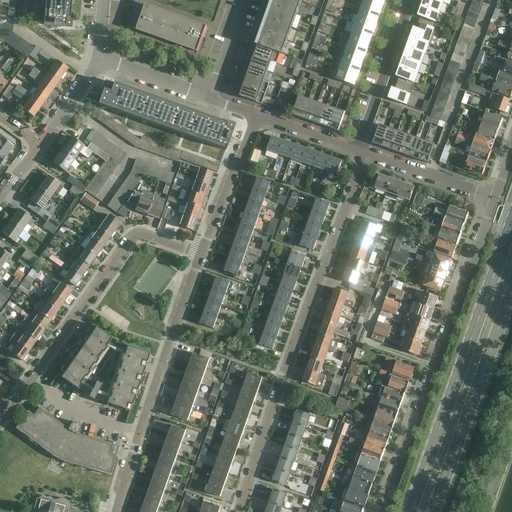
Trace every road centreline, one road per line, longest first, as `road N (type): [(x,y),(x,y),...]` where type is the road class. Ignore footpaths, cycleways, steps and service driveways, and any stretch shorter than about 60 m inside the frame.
road 1 (residential): [(369,155),(281,377),(239,511)]
road 2 (residential): [(382,511),(494,197)]
road 3 (primary): [(511,218),(408,511)]
road 4 (residential): [(0,420),(129,238),(152,236),(201,255)]
road 5 (primary): [(431,511),(511,287)]
road 6 (residential): [(201,255),(140,431)]
road 7 (residential): [(355,150),(409,0)]
road 8 (residential): [(201,255),(257,116)]
road 9 (residential): [(494,197),(369,155)]
